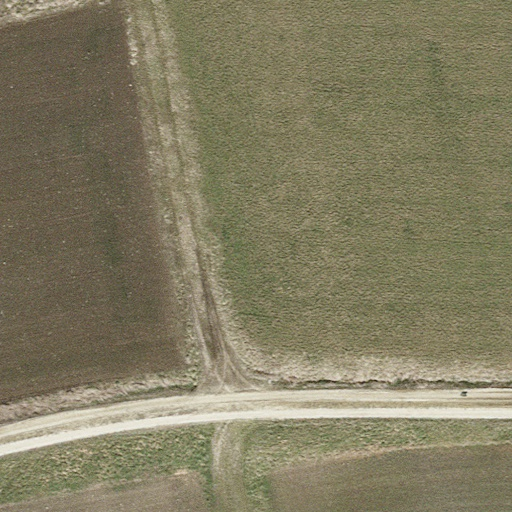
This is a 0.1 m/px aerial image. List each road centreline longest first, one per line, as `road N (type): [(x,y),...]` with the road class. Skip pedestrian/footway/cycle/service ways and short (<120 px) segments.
road 1 (track): [(242,511),(144,0)]
road 2 (track): [(511,408),(152,429),(0,452)]
